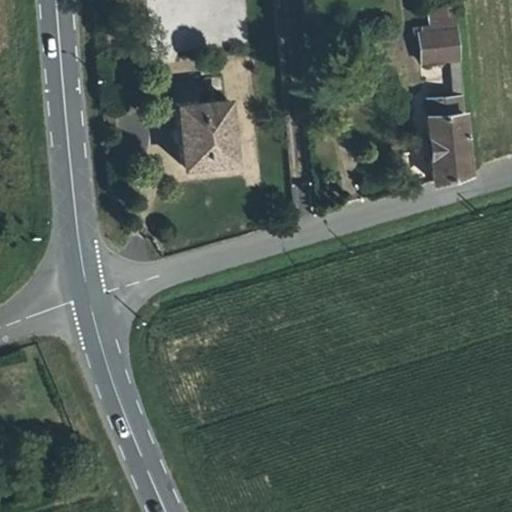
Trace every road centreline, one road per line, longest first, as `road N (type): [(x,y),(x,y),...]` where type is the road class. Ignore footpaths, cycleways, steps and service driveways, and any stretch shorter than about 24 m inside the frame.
road 1 (residential): [(88,299),(511,170)]
road 2 (primary): [(88,299),(51,0)]
road 3 (primary): [(169,511),(129,425),(88,299)]
